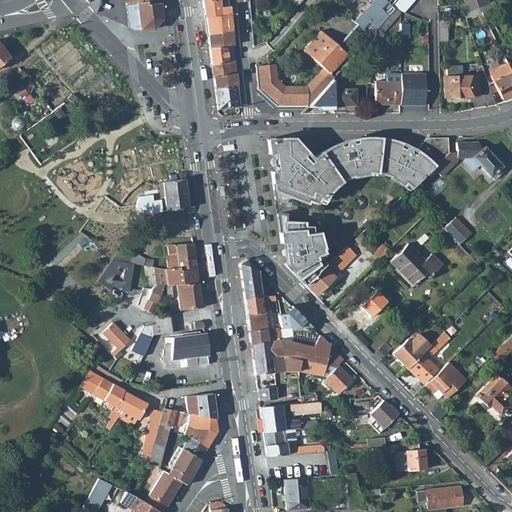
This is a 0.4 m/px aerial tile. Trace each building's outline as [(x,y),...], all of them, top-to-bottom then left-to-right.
[(86,0),(86,1),(96,13),(100,0),(86,0)] [(103,16),(108,0),(100,0),(96,13),(103,16)] [(127,0),(129,5),(136,3),(138,20),(129,21),(129,28),(133,30),(153,30),(162,19),(161,18),(159,0),(158,0),(127,0)] [(201,0),(204,17),(219,16),(218,7),(229,6),(229,3),(228,0),(201,0)] [(399,0),(373,0),(356,19),(359,22),(344,40),(356,51),(367,40),(381,24),(387,16),(394,6),(391,2),(393,0),(394,0),(397,3),(399,0)] [(399,0),(397,3),(404,9),(413,0),(399,0)] [(487,2),(486,0),(463,0),(467,10),(479,5),(487,2)] [(495,0),(492,0),(487,2),(479,5),(482,10),(483,12),(499,5),(495,0)] [(479,5),(467,10),(464,11),(466,17),(482,10),(479,5)] [(218,7),(219,16),(204,17),(208,48),(223,46),(223,47),(233,46),(229,6),(218,7)] [(381,24),(367,40),(376,48),(384,39),(380,35),(400,11),(395,7),(382,24),(381,24)] [(98,77),(84,87),(101,111),(132,88),(79,15),(48,38),(51,43),(61,37),(74,55),(80,51),(98,77)] [(449,17),(438,21),(438,27),(445,27),(449,27),(449,17)] [(267,42),(274,48),(286,34),(279,27),(267,42)] [(438,41),(446,40),(445,27),(438,27),(438,41)] [(303,49),(322,67),(305,86),(284,89),(277,79),(275,64),(255,65),(258,88),(277,106),(301,105),(307,105),(333,77),(328,73),(345,54),(320,30),(303,49)] [(0,65),(10,58),(0,45),(0,65)] [(208,48),(210,64),(234,60),(233,46),(223,47),(223,46),(208,48)] [(43,65),(36,56),(28,63),(35,71),(43,65)] [(212,76),(235,73),(236,72),(234,60),(210,64),(212,76)] [(489,74),(500,98),(511,92),(511,72),(511,70),(507,62),(492,69),(489,74)] [(35,71),(28,63),(21,68),(30,80),(38,74),(35,71)] [(237,84),(235,73),(212,76),(213,88),(237,84)] [(400,82),(400,104),(423,105),(424,74),(400,74),(400,82)] [(444,97),(478,94),(477,74),(442,77),(444,97)] [(35,86),(42,81),(38,75),(31,81),(35,86)] [(334,89),(333,76),(333,77),(307,105),(306,105),(334,105),(334,89)] [(400,104),(400,82),(386,81),(376,81),(376,104),(400,104)] [(239,106),(237,84),(213,88),(216,109),(239,106)] [(334,89),(334,105),(356,105),(356,89),(334,89)] [(132,145),(132,143),(151,134),(147,125),(114,141),(119,152),(132,145)] [(421,138),(417,144),(421,144),(421,150),(437,149),(438,143),(448,143),(447,138),(421,138)] [(302,154),(290,140),(270,140),(271,153),(272,158),(271,158),(270,158),(269,159),(269,161),(270,163),(271,165),(272,166),(273,166),(274,170),(270,171),(272,189),(288,195),(304,202),(306,199),(314,202),(319,196),(321,197),(326,191),(329,187),(333,184),(336,181),(343,177),(348,175),(352,173),(357,172),(363,172),(368,172),(375,173),(381,174),(387,175),(390,177),(394,179),(398,181),(402,185),(404,182),(410,188),(432,168),(448,154),(448,152),(448,143),(438,143),(437,149),(421,150),(421,144),(417,144),(412,152),(404,147),(397,144),(389,142),(379,140),(368,139),(358,140),(359,143),(354,144),(353,142),(352,141),(349,140),(347,141),(346,144),(346,146),(340,147),(339,144),(327,149),(321,152),(316,155),(312,159),(306,163),(303,167),(297,159),(300,156),(302,154)] [(483,147),(482,148),(476,142),(455,143),(456,152),(448,152),(448,154),(432,168),(439,177),(456,161),(456,157),(471,157),(489,176),(491,175),(495,179),(503,171),(499,167),(500,166),(483,147)] [(300,156),(297,159),(303,167),(306,163),(300,156)] [(441,178),(427,191),(433,198),(448,185),(441,178)] [(157,183),(159,199),(153,200),(152,195),(140,196),(139,198),(137,204),(137,210),(138,214),(188,208),(184,179),(162,182),(157,183)] [(288,195),(272,189),(274,199),(285,201),(288,195)] [(455,217),(444,228),(459,244),(471,233),(455,217)] [(300,222),(282,221),(282,231),(278,231),(280,243),(285,243),(285,248),(284,249),(283,249),(282,250),(282,252),(282,254),(283,255),(284,256),(285,257),(286,257),(287,262),(282,263),(297,277),(300,274),(307,281),(325,265),(321,262),(320,259),(322,257),(320,254),(316,248),(314,240),(313,234),(310,234),(310,229),(310,226),(300,225),(300,222)] [(361,232),(354,239),(358,243),(359,243),(365,237),(361,232)] [(354,239),(349,244),(353,248),(358,243),(354,239)] [(192,244),(169,244),(171,262),(166,263),(166,269),(196,269),(192,244)] [(304,285),(314,295),(357,253),(353,248),(349,244),(325,265),(307,281),(304,285)] [(383,244),(372,254),(378,260),(388,250),(383,244)] [(389,262),(395,268),(412,284),(421,275),(425,279),(426,280),(441,264),(431,254),(424,261),(407,244),(389,262)] [(120,252),(120,249),(117,249),(112,256),(110,260),(137,264),(143,265),(143,259),(139,258),(139,255),(120,252)] [(245,260),(239,264),(244,299),(261,297),(265,297),(263,288),(259,288),(259,285),(269,284),(245,260)] [(197,282),(196,269),(166,269),(164,269),(167,285),(197,282)] [(297,277),(304,285),(307,281),(300,274),(297,277)] [(179,310),(201,307),(197,282),(167,285),(162,285),(159,296),(167,300),(169,296),(177,295),(179,310)] [(162,285),(155,283),(150,299),(156,301),(159,296),(162,285)] [(244,299),(246,315),(263,313),(269,312),(268,307),(263,308),(261,297),(244,299)] [(150,314),(138,338),(137,337),(133,345),(145,351),(153,335),(171,333),(169,312),(150,314)] [(296,312),(286,313),(286,314),(278,315),(280,328),(285,328),(294,328),(302,328),(312,328),(296,312)] [(249,332),(266,329),(264,318),(270,317),(269,313),(263,314),(263,313),(246,315),(249,332)] [(100,331),(118,348),(128,339),(110,321),(100,331)] [(203,323),(200,321),(194,322),(194,323),(190,324),(191,330),(203,328),(203,323)] [(280,328),(266,329),(249,332),(252,360),(269,358),(283,356),(300,359),(322,364),(326,350),(312,347),(292,342),(280,339),(280,335),(286,335),(285,328),(280,328)] [(295,332),(294,328),(285,328),(286,335),(292,335),(292,342),(312,347),(319,335),(312,328),(302,328),(302,331),(295,332)] [(406,368),(422,382),(437,367),(428,358),(448,337),(443,332),(428,346),(406,368)] [(204,333),(166,339),(162,361),(188,357),(195,356),(207,354),(204,333)] [(392,354),(406,368),(428,346),(416,334),(409,342),(407,339),(392,354)] [(511,334),(491,355),(497,362),(511,347),(511,334)] [(326,350),(322,364),(335,368),(337,365),(343,360),(329,346),(327,344),(328,344),(327,343),(319,335),(312,347),(326,350)] [(372,355),(378,360),(391,348),(385,342),(372,355)] [(207,354),(195,356),(196,362),(196,363),(196,364),(197,365),(198,365),(208,364),(207,354)] [(497,362),(491,355),(485,360),(492,367),(497,362)] [(283,356),(269,358),(271,373),(273,373),(284,371),(293,373),(295,367),(298,367),(300,359),(283,356)] [(460,376),(447,363),(424,385),(431,393),(436,389),(441,395),(445,399),(483,362),(476,356),(464,367),(466,369),(460,376)] [(269,358),(252,360),(255,375),(271,373),(269,358)] [(298,371),(298,372),(313,375),(313,372),(320,373),(322,364),(300,359),(298,367),(298,371)] [(337,365),(335,368),(323,380),(337,394),(351,380),(338,367),(337,365)] [(96,397),(114,407),(115,407),(124,392),(124,391),(89,371),(82,381),(78,387),(90,393),(93,395),(94,396),(96,397)] [(499,379),(479,399),(487,407),(488,405),(498,415),(508,406),(498,396),(503,391),(506,387),(499,379)] [(416,382),(407,390),(413,396),(422,387),(416,382)] [(275,387),(257,390),(258,401),(277,399),(275,387)] [(431,393),(437,399),(441,395),(436,389),(431,393)] [(508,406),(511,401),(511,400),(503,391),(498,396),(508,406)] [(112,411),(119,414),(121,410),(136,419),(138,420),(146,404),(124,392),(115,407),(114,407),(112,411)] [(188,415),(189,415),(215,419),(212,394),(185,397),(186,405),(182,406),(182,413),(188,415)] [(369,406),(369,399),(356,400),(357,408),(369,406)] [(370,424),(380,433),(398,414),(390,405),(388,406),(383,401),(370,414),(375,419),(370,424)] [(297,421),(290,422),(289,412),(291,412),(292,415),(319,412),(318,402),(314,402),(303,403),(300,404),(280,405),(259,408),(263,433),(290,431),(316,429),(315,422),(297,424),(297,421)] [(440,404),(430,413),(437,421),(447,411),(440,404)] [(162,412),(160,423),(159,424),(168,426),(168,431),(172,433),(173,427),(172,427),(173,422),(179,423),(181,413),(171,411),(163,409),(162,412)] [(119,414),(117,417),(132,425),(136,419),(121,410),(119,414)] [(162,412),(151,410),(148,421),(149,422),(147,434),(143,449),(152,452),(154,445),(158,429),(159,424),(160,423),(162,412)] [(215,419),(189,415),(188,415),(187,426),(183,436),(188,438),(208,448),(217,432),(215,419)] [(154,445),(163,447),(168,431),(158,429),(154,445)] [(270,457),(277,456),(325,452),(331,451),(331,445),(325,446),(325,448),(323,448),(319,445),(293,447),(290,431),(263,433),(266,457),(270,457)] [(181,449),(200,460),(208,448),(188,438),(181,449)] [(383,438),(366,440),(367,448),(384,446),(383,438)] [(417,443),(403,444),(404,449),(404,452),(418,451),(417,443)] [(158,469),(163,447),(154,445),(152,452),(149,463),(158,469)] [(177,448),(167,463),(168,467),(170,468),(166,474),(180,482),(185,485),(200,460),(181,449),(178,447),(177,448)] [(511,448),(503,457),(511,466),(511,448)] [(404,452),(406,470),(424,469),(423,450),(418,451),(404,452)] [(32,457),(21,466),(13,472),(18,475),(22,478),(38,466),(32,457)] [(145,499),(163,510),(180,482),(166,474),(162,471),(145,499)] [(345,474),(348,509),(363,508),(359,492),(354,473),(345,474)] [(305,478),(283,480),(285,510),(308,508),(305,478)] [(98,479),(80,511),(97,511),(111,485),(98,479)] [(459,487),(416,491),(417,503),(426,502),(427,510),(425,510),(425,511),(444,511),(444,509),(461,507),(459,487)] [(159,511),(140,500),(124,492),(118,503),(133,511),(132,511),(159,511)] [(224,506),(223,505),(222,504),(222,503),(221,503),(220,503),(218,502),(217,502),(215,502),(214,502),(213,502),(211,502),(209,503),(208,504),(209,511),(226,511),(226,510),(226,509),(226,508),(225,506),(224,506)]
